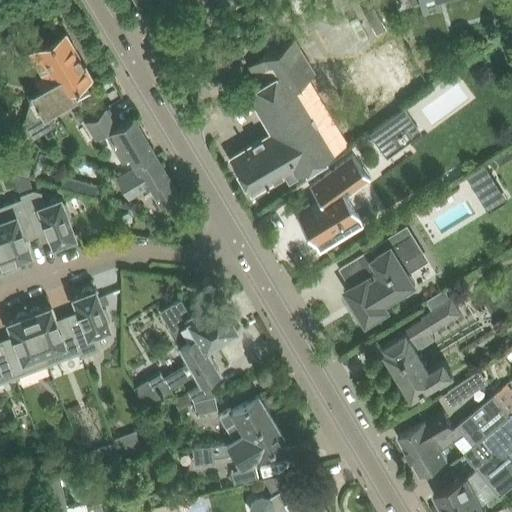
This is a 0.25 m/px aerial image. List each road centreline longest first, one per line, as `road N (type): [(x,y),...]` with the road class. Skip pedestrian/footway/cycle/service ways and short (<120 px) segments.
road 1 (residential): [(0,300),(120,255),(262,278)]
road 2 (tertiary): [(399,511),(262,278)]
road 3 (tertiary): [(262,278),(131,52)]
